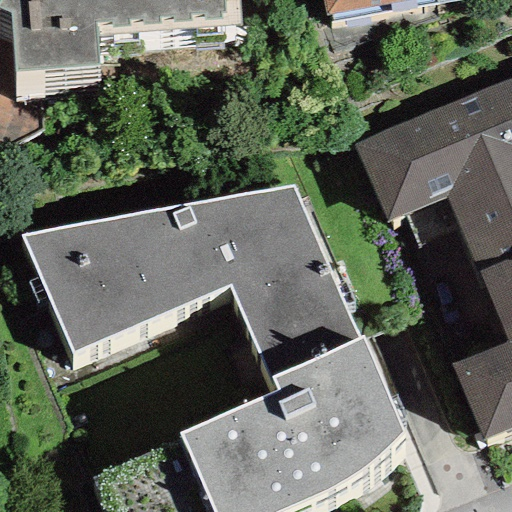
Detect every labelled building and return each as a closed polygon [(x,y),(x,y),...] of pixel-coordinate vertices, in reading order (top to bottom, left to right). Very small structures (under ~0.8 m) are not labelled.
[(1,0),(0,3),(0,9),(9,13),(15,73),(99,66),(96,36),(239,26),(236,0),(1,0)] [(321,0),(325,17),(331,15),(333,21),(433,5),(432,0),(321,0)] [(511,79),(353,145),(386,223),(445,199),(504,341),(452,363),(484,439),(511,427),(511,79)] [(19,237),(70,355),(230,288),(269,377),(361,336),(292,188),(19,237)] [(269,377),(277,390),(178,432),(182,438),(91,476),(106,511),(277,511),(327,490),(366,467),(392,447),(402,433),(361,336),(269,377)]
